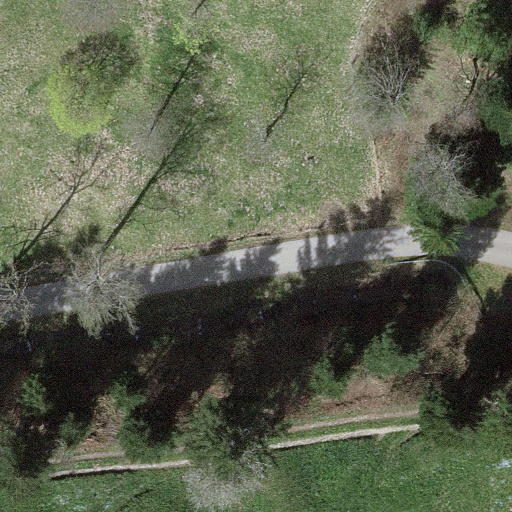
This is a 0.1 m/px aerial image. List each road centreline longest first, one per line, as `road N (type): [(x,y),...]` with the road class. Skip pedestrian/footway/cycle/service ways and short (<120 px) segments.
road 1 (unclassified): [(0,306),(358,246),(445,240),(511,250)]
road 2 (track): [(0,475),(349,431),(511,424)]
